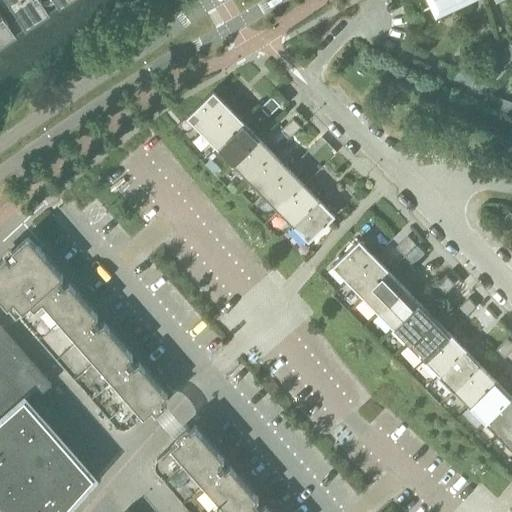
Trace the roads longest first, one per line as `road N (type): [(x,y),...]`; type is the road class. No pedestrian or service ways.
road 1 (tertiary): [(18,161),(273,0)]
road 2 (tertiary): [(214,0),(0,144)]
road 3 (residential): [(415,192),(304,80)]
road 4 (residential): [(511,289),(415,192)]
